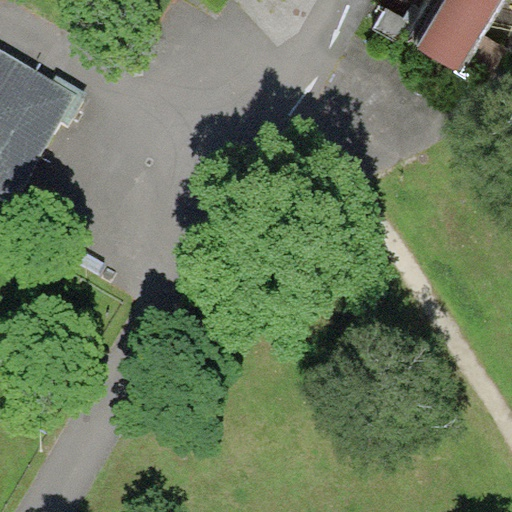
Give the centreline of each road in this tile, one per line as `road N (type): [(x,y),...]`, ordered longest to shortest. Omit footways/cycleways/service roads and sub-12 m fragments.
road 1 (track): [(291,95),(511,424)]
road 2 (unclassified): [(57,511),(127,366)]
